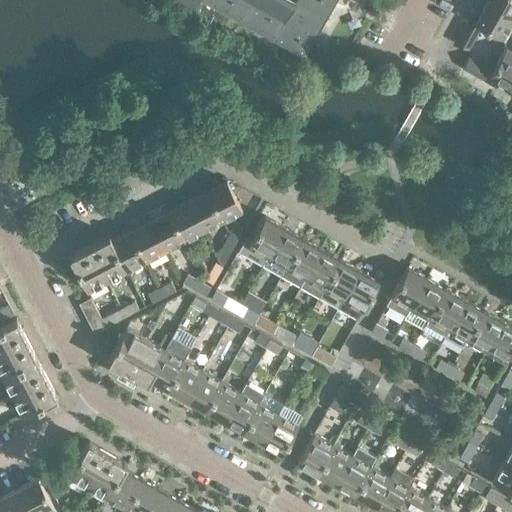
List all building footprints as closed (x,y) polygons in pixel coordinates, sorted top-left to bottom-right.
[(181,0),(194,7),(198,0),(204,0),(305,57),(336,0),(295,0),(293,4),(285,0),(181,0)] [(511,19),(511,14),(486,0),(481,10),(475,7),(456,40),(468,46),(481,23),(503,35),(511,19)] [(511,0),(486,0),(511,14),(511,0)] [(510,84),(511,80),(511,47),(506,44),(494,66),(470,53),(464,65),(497,84),(501,78),(510,84)] [(207,191),(222,220),(241,210),(226,181),(207,191)] [(188,201),(203,230),(222,220),(207,191),(188,201)] [(169,210),(184,240),(203,230),(188,201),(169,210)] [(150,220),(165,250),(184,240),(169,210),(150,220)] [(262,263),(284,225),(264,214),(250,238),(246,235),(238,250),(262,263)] [(130,230),(145,259),(165,250),(150,220),(130,230)] [(221,244),(230,249),(243,226),(234,221),(221,244)] [(281,274),(302,235),(284,225),(262,263),(281,274)] [(111,240),(126,269),(145,259),(130,230),(111,240)] [(108,234),(88,245),(106,280),(126,269),(111,240),(108,234)] [(300,285),(322,246),(302,235),(281,274),(300,285)] [(68,255),(86,290),(106,280),(88,245),(68,255)] [(340,256),(322,246),(300,285),(319,295),(324,286),(340,256)] [(324,286),(343,297),(359,267),(340,256),(324,286)] [(212,281),(222,264),(214,260),(204,277),(212,281)] [(411,305),(428,276),(407,265),(386,302),(406,313),(411,305)] [(343,297),(362,307),(379,278),(359,267),(343,297)] [(194,287),(199,279),(187,273),(183,281),(194,287)] [(446,286),(428,276),(411,305),(429,316),(430,316),(446,286)] [(199,279),(194,287),(205,294),(210,285),(199,279)] [(159,287),(164,296),(176,289),(171,280),(159,287)] [(464,297),(446,286),(430,316),(429,316),(425,323),(444,334),(464,297)] [(164,296),(159,287),(147,293),(152,302),(164,296)] [(210,296),(223,303),(227,295),(215,288),(210,296)] [(203,310),(207,301),(194,294),(190,303),(203,310)] [(79,302),(89,323),(101,317),(91,296),(79,302)] [(467,336),(467,337),(483,307),(464,297),(444,334),(462,344),(467,336)] [(134,299),(118,308),(122,317),(139,309),(134,299)] [(0,307),(0,316),(1,318),(13,312),(9,303),(0,307)] [(331,316),(345,323),(351,311),(338,304),(331,316)] [(209,311),(217,316),(216,317),(227,323),(232,315),(221,308),(220,309),(213,305),(209,311)] [(255,321),(260,313),(248,306),(243,315),(255,321)] [(483,307),(467,337),(486,348),(503,318),(483,307)] [(106,326),(122,317),(118,308),(101,317),(106,326)] [(260,313),(255,321),(266,327),(271,319),(260,313)] [(232,315),(227,323),(239,330),(244,321),(232,315)] [(94,332),(106,326),(101,317),(89,323),(94,332)] [(15,318),(0,325),(0,350),(25,337),(15,318)] [(511,323),(503,318),(486,348),(505,358),(511,345),(511,323)] [(187,349),(196,330),(178,321),(168,340),(187,349)] [(371,329),(383,335),(387,327),(376,321),(371,329)] [(149,376),(165,347),(126,326),(107,360),(147,382),(150,377),(149,376)] [(293,342),(298,334),(286,327),(281,336),(293,342)] [(266,345),(270,336),(259,330),(254,338),(266,345)] [(298,334),(293,342),(304,349),(309,340),(298,334)] [(270,336),(266,345),(277,351),(282,343),(270,336)] [(399,344),(410,351),(415,343),(403,336),(399,344)] [(0,350),(0,372),(1,375),(36,357),(25,337),(0,350)] [(410,351),(421,357),(426,349),(415,343),(410,351)] [(149,376),(150,377),(168,387),(184,358),(165,347),(149,376)] [(320,357),(331,363),(336,355),(324,349),(320,357)] [(311,371),(316,362),(305,355),(300,364),(311,371)] [(1,375),(11,394),(46,377),(36,357),(1,375)] [(436,365),(448,372),(452,364),(440,357),(436,365)] [(184,358),(168,387),(186,397),(202,368),(184,358)] [(323,377),(328,368),(316,362),(311,371),(323,377)] [(448,372),(459,378),(463,370),(452,364),(448,372)] [(511,379),(511,367),(509,366),(500,381),(508,386),(511,379)] [(205,408),(221,379),(202,368),(186,397),(205,408)] [(56,396),(46,377),(11,394),(22,414),(56,396)] [(479,378),(474,387),(485,393),(490,385),(479,378)] [(224,418),(240,390),(221,379),(205,408),(224,418)] [(243,429),(259,400),(264,391),(245,380),(240,390),(224,418),(243,429)] [(489,400),(498,405),(504,393),(496,389),(489,400)] [(243,429),(262,440),(283,402),(264,391),(259,400),(243,429)] [(341,409),(345,401),(334,395),(329,403),(341,409)] [(498,405),(489,400),(483,412),(492,417),(498,405)] [(283,402),(262,440),(282,451),(303,413),(283,402)] [(356,419),(368,425),(373,417),(361,410),(356,419)] [(380,432),(385,423),(373,417),(368,425),(380,432)] [(467,440),(476,445),(483,431),(475,427),(467,440)] [(314,430),(297,459),(317,470),(333,441),(314,430)] [(394,440),(406,446),(411,438),(399,431),(394,440)] [(418,453),(422,444),(411,438),(406,446),(418,453)] [(87,439),(68,473),(87,484),(107,450),(87,439)] [(476,445),(467,440),(459,454),(468,459),(476,445)] [(352,452),(333,441),(317,470),(336,481),(352,452)] [(352,452),(336,481),(355,492),(371,463),(376,454),(357,443),(352,452)] [(126,461),(107,450),(87,484),(107,495),(123,466),(126,461)] [(448,459),(437,453),(432,461),(444,467),(448,459)] [(511,460),(505,457),(493,477),(511,487),(511,460)] [(460,466),(448,459),(444,467),(455,474),(460,466)] [(355,492),(374,502),(390,473),(371,463),(355,492)] [(374,502),(390,511),(393,511),(409,484),(414,476),(395,465),(390,473),(374,502)] [(123,466),(107,495),(126,505),(142,476),(123,466)] [(43,474),(54,495),(63,491),(52,469),(43,474)] [(481,489),(486,480),(474,474),(469,482),(481,489)] [(41,511),(53,506),(37,476),(17,487),(30,511),(41,511)] [(137,511),(146,511),(161,487),(142,476),(126,505),(137,511)] [(501,504),(508,493),(491,483),(485,495),(501,504)] [(393,511),(418,511),(428,495),(409,484),(393,511)] [(30,511),(17,487),(0,496),(0,499),(6,511),(30,511)] [(171,511),(180,498),(161,487),(146,511),(171,511)] [(511,495),(508,493),(501,504),(511,509),(511,495)] [(428,495),(418,511),(442,511),(447,505),(428,495)] [(196,511),(199,508),(180,498),(171,511),(196,511)]
